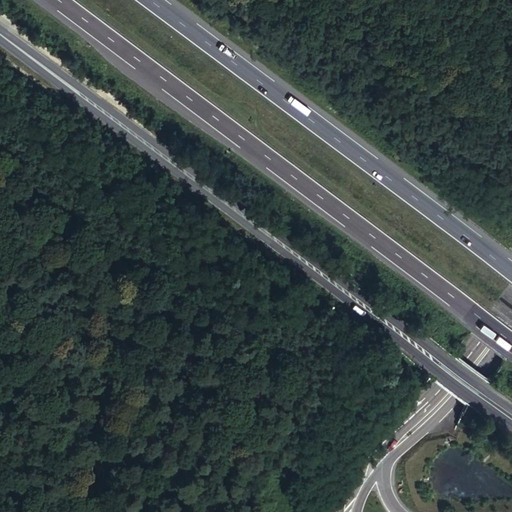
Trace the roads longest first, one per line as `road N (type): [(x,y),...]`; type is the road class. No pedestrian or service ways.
road 1 (secondary): [(9,41),(511,424)]
road 2 (secondary): [(511,407),(97,97),(9,41)]
road 3 (motorway): [(56,0),(511,342)]
road 4 (motorway): [(511,269),(150,0)]
road 5 (secondary): [(379,465),(444,406),(511,319)]
road 6 (secondary): [(435,391),(349,466),(336,511)]
road 7 (secondary): [(511,293),(435,391)]
